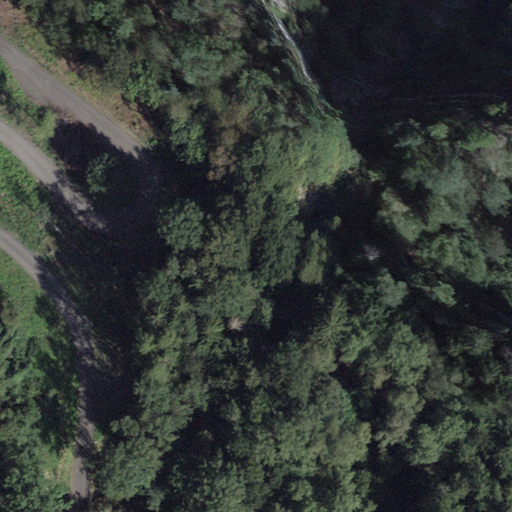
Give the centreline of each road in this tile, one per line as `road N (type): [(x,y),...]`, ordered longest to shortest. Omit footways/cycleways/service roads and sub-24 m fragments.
road 1 (track): [(0,45),(140,153),(154,188),(147,210),(132,220),(109,225),(88,217),(31,150),(0,129)]
road 2 (track): [(0,235),(69,302),(85,330),(92,359),(80,511)]
